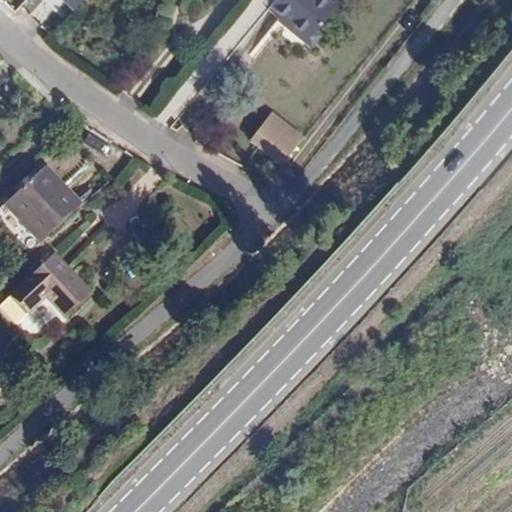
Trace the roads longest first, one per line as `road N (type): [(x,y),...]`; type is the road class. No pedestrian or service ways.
road 1 (secondary): [(129,511),(345,297),(511,109)]
road 2 (residential): [(276,223),(117,122),(0,20)]
road 3 (unknown): [(355,511),(511,370)]
